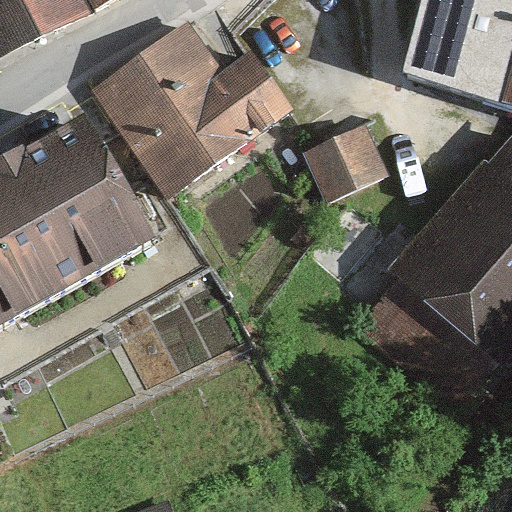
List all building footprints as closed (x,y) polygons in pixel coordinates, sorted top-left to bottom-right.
[(0,0),(0,67),(128,0),(0,0)] [(511,78),(511,0),(428,0),(404,93),(502,119),(511,78)] [(227,88),(190,35),(97,100),(173,209),(295,125),(255,68),(227,88)] [(511,78),(502,119),(511,122),(511,78)] [(76,128),(0,171),(0,323),(142,242),(76,128)] [(381,129),(311,160),(339,224),(409,193),(381,129)] [(511,362),(511,151),(398,278),(407,287),(365,334),(461,419),(511,362)]
